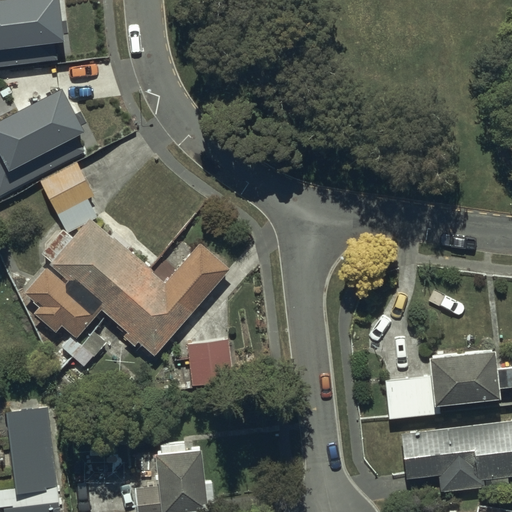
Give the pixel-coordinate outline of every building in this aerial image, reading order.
[(57,42),(63,42),(57,0),(0,0),(0,65),(59,59),(57,42)] [(87,33),(69,35),(73,72),(91,70),(87,33)] [(62,89),(0,120),(0,194),(86,151),(78,136),(84,132),(62,89)] [(77,162),(40,181),(67,233),(98,217),(89,199),(94,196),(77,162)] [(163,288),(89,224),(24,299),(39,313),(34,320),(55,338),(60,332),(77,347),(102,320),(150,361),(227,272),(198,248),(163,288)] [(226,341),(187,346),(192,387),(231,382),(226,341)] [(490,362),(427,368),(428,379),(433,418),(500,411),(498,395),(511,393),(511,372),(491,374),(490,362)] [(428,379),(383,384),(388,423),(433,418),(428,379)] [(52,409),(8,413),(17,496),(60,492),(52,409)] [(511,422),(399,436),(405,486),(438,482),(439,497),(483,492),(482,485),(511,481),(511,422)] [(159,484),(135,487),(137,511),(207,511),(201,451),(156,456),(159,484)] [(17,496),(0,497),(0,508),(4,509),(4,511),(61,511),(60,492),(17,496)]
